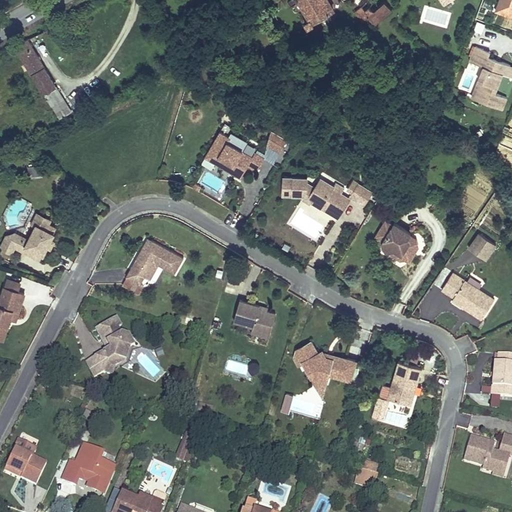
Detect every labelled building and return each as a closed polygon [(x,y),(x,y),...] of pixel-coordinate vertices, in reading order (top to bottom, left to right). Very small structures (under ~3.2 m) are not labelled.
[(328,0),(291,0),(292,2),(295,0),(299,0),(310,19),(305,22),(308,27),(314,24),(313,22),(334,10),(328,0)] [(511,0),(500,0),(496,12),(511,17),(511,0)] [(369,4),(364,9),(369,14),(368,15),(375,24),(392,9),(385,1),(374,10),(369,4)] [(368,15),(369,14),(364,9),(361,5),(355,11),(362,20),(368,15)] [(71,111),(27,39),(15,45),(59,118),(71,111)] [(471,98),(502,110),(506,97),(495,93),(502,74),(506,75),(510,65),(500,61),(498,65),(494,64),(496,59),(488,56),(490,52),(476,46),(470,61),(484,66),(471,98)] [(287,139),(271,129),(267,144),(280,152),(287,139)] [(230,137),(220,131),(205,157),(215,163),(219,156),(233,165),(232,167),(243,173),(247,165),(256,171),(264,157),(255,152),(252,156),(241,149),(245,142),(232,134),(230,137)] [(264,159),(275,161),(277,152),(266,149),(264,159)] [(233,165),(219,156),(215,163),(240,178),(243,173),(232,167),(233,165)] [(329,212),(338,217),(348,201),(340,195),(341,193),(345,187),(336,181),(334,186),(321,178),(315,187),(306,182),(306,178),(283,177),(282,192),(292,192),(292,195),(302,195),(302,193),(306,193),(310,195),(311,201),(321,206),(324,202),(332,208),(329,212)] [(359,183),(351,196),(364,204),(372,191),(359,183)] [(310,195),(306,193),(302,193),(302,195),(302,198),(310,203),(311,201),(310,195)] [(300,201),(288,226),(318,239),(330,214),(300,201)] [(324,202),(321,206),(329,212),(332,208),(324,202)] [(37,213),(32,222),(36,224),(45,228),(48,223),(50,219),(37,213)] [(409,234),(410,233),(394,223),(393,224),(385,220),(376,235),(383,240),(382,242),(383,247),(389,251),(394,249),(404,255),(404,259),(409,261),(418,246),(409,241),(408,236),(409,234)] [(4,240),(0,248),(12,253),(15,247),(23,251),(26,246),(33,249),(30,254),(39,258),(42,253),(43,254),(47,246),(50,239),(54,232),(52,232),(55,227),(48,223),(45,228),(36,224),(29,239),(15,232),(10,243),(4,240)] [(4,240),(10,243),(15,232),(7,235),(4,240)] [(479,233),(469,247),(486,259),(496,244),(479,233)] [(408,236),(409,241),(418,246),(416,238),(409,234),(408,236)] [(148,237),(141,250),(146,249),(151,239),(148,237)] [(174,273),(184,257),(151,239),(146,249),(141,250),(126,276),(127,277),(140,284),(144,276),(150,280),(158,264),(174,273)] [(26,246),(23,251),(30,254),(33,249),(26,246)] [(404,255),(394,249),(389,251),(389,255),(398,260),(404,259),(404,255)] [(495,299),(453,272),(442,289),(454,297),(473,309),(471,311),(482,318),(495,299)] [(140,284),(127,277),(123,284),(139,293),(143,286),(140,284)] [(7,279),(5,287),(17,291),(20,283),(7,279)] [(16,321),(25,293),(17,291),(5,287),(4,286),(1,295),(0,299),(0,338),(3,340),(8,326),(10,319),(13,320),(16,321)] [(473,309),(454,297),(452,299),(471,311),(473,309)] [(269,335),(276,313),(267,311),(259,308),(260,305),(240,299),(234,321),(253,326),(252,330),(269,335)] [(116,318),(95,329),(102,341),(106,342),(110,348),(107,350),(86,361),(94,377),(104,372),(112,374),(115,366),(126,360),(129,348),(133,346),(128,336),(121,334),(118,328),(120,326),(116,318)] [(106,342),(102,341),(107,350),(110,348),(106,342)] [(356,361),(334,355),(332,359),(325,357),(322,352),(322,351),(318,353),(315,355),(313,352),(316,350),(311,342),(296,350),(294,358),(298,365),(303,362),(314,381),(326,385),(329,374),(351,380),(356,361)] [(157,357),(163,355),(160,348),(154,351),(157,357)] [(498,362),(494,362),(491,395),(511,396),(511,354),(498,353),(498,362)] [(417,386),(422,367),(398,360),(391,387),(396,388),(393,400),(411,405),(415,393),(411,392),(413,385),(417,386)] [(326,385),(314,381),(322,397),(326,385)] [(387,398),(393,400),(396,388),(391,387),(387,398)] [(290,413),(293,395),(285,393),(282,411),(290,413)] [(371,415),(381,418),(386,401),(376,398),(371,415)] [(199,403),(196,412),(211,416),(213,407),(199,403)] [(92,414),(85,411),(82,418),(88,421),(92,414)] [(176,457),(183,460),(189,445),(194,447),(198,437),(186,433),(176,457)] [(488,441),(470,436),(463,460),(483,465),(482,469),(493,472),(494,470),(501,472),(506,455),(509,456),(511,456),(511,437),(503,435),(498,452),(493,451),(493,449),(487,447),(488,441)] [(36,485),(46,463),(31,456),(35,448),(18,440),(6,466),(22,474),(20,477),(36,485)] [(78,479),(82,480),(84,476),(90,479),(89,481),(98,487),(105,490),(114,470),(104,466),(103,469),(97,466),(99,460),(102,452),(83,444),(75,464),(70,461),(62,480),(76,486),(78,479)] [(188,462),(194,447),(189,445),(183,460),(188,462)] [(509,456),(506,455),(501,472),(494,470),(493,472),(492,474),(503,477),(509,456)] [(115,466),(99,460),(97,466),(103,469),(104,466),(114,470),(115,466)] [(363,461),(361,469),(366,470),(368,471),(376,473),(378,465),(363,461)] [(22,474),(6,466),(4,470),(20,477),(22,474)] [(363,483),(366,470),(361,469),(358,468),(355,481),(363,483)] [(368,471),(366,470),(363,483),(362,487),(374,490),(378,473),(376,473),(368,471)] [(105,490),(98,487),(89,481),(90,479),(84,476),(82,480),(88,483),(86,487),(104,494),(105,490)] [(137,498),(121,491),(111,511),(160,511),(165,503),(163,502),(152,498),(151,499),(139,494),(137,498)] [(154,492),(152,498),(163,502),(165,497),(164,494),(157,491),(154,492)] [(261,511),(260,511),(260,509),(254,507),(256,502),(247,499),(243,511),(241,510),(240,511),(261,511)]
